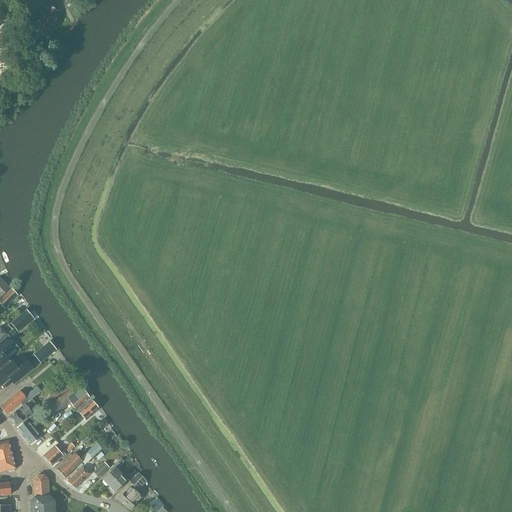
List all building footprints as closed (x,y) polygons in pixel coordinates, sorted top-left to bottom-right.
[(46,39),(59,12),(55,10),(57,6),(51,2),(44,14),(39,12),(36,17),(41,20),(34,34),(46,39)] [(0,298),(10,289),(0,277),(0,298)] [(0,303),(5,309),(17,296),(11,289),(0,299),(0,303)] [(27,311),(11,324),(18,332),(33,319),(27,311)] [(5,340),(0,344),(0,368),(10,360),(9,359),(8,361),(4,356),(13,349),(5,340)] [(49,343),(34,355),(40,363),(56,350),(49,343)] [(25,360),(16,367),(10,360),(0,368),(0,385),(12,376),(17,381),(32,369),(25,360)] [(69,390),(65,383),(48,394),(53,401),(43,408),(49,418),(71,404),(78,413),(95,398),(89,390),(86,393),(79,383),(69,390)] [(37,386),(25,396),(28,401),(29,402),(32,399),(41,391),(37,386)] [(28,401),(25,396),(20,391),(0,407),(6,415),(21,404),(23,406),(28,401)] [(32,399),(29,402),(25,404),(25,405),(32,413),(39,408),(32,399)] [(98,410),(92,401),(79,413),(85,422),(98,410)] [(32,413),(25,405),(8,418),(16,426),(32,413)] [(31,445),(42,437),(31,424),(40,417),(36,413),(17,428),(31,445)] [(99,423),(103,429),(108,425),(104,419),(99,423)] [(79,450),(83,449),(86,446),(84,444),(85,443),(82,439),(75,446),(79,450)] [(0,460),(13,457),(9,441),(0,443),(0,460)] [(69,453),(74,447),(71,443),(65,449),(69,453)] [(91,459),(101,451),(100,451),(103,448),(99,443),(87,454),(91,459)] [(52,467),(63,456),(55,446),(43,457),(52,467)] [(65,478),(83,462),(75,453),(57,470),(65,478)] [(13,457),(0,460),(0,472),(0,473),(16,469),(13,457)] [(108,486),(122,473),(119,470),(124,462),(121,459),(118,462),(117,462),(109,470),(110,472),(102,480),(108,486)] [(75,489),(90,474),(87,470),(90,467),(86,463),(83,466),(67,482),(75,489)] [(98,478),(109,468),(105,463),(93,473),(98,478)] [(133,479),(133,478),(129,475),(125,477),(122,473),(108,486),(115,493),(127,481),(129,482),(133,479)] [(138,473),(133,478),(133,479),(129,482),(132,485),(118,499),(131,510),(142,498),(137,492),(147,481),(138,473)] [(49,497),(48,480),(43,475),(37,476),(33,481),(34,498),(33,498),(29,503),(30,511),(55,511),(54,501),(50,497),(49,497)] [(0,496),(11,495),(10,483),(0,483),(0,496)] [(153,511),(155,511),(162,507),(164,506),(157,498),(148,505),(153,511)]
